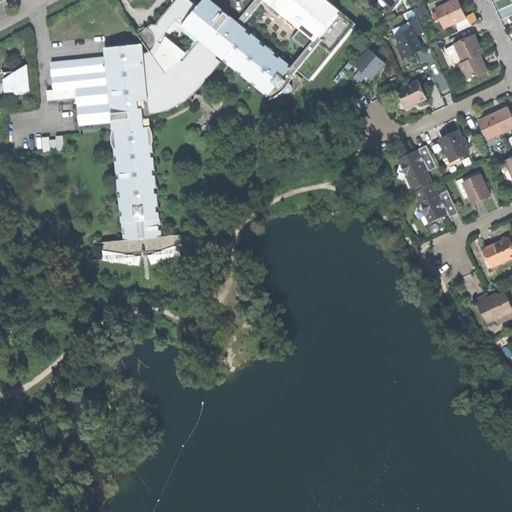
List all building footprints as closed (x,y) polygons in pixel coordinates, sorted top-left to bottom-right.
[(107,58),(52,63),(54,90),(76,89),(80,126),(114,123),(119,126),(123,125),(123,130),(114,131),(114,138),(117,137),(117,143),(115,143),(116,155),(119,155),(120,161),(117,162),(118,174),(120,174),(121,180),(118,180),(119,187),(118,194),(120,201),(121,210),(124,210),(124,216),(121,217),(122,228),(126,228),(126,235),(123,235),(123,241),(105,242),(102,260),(108,261),(109,258),(114,259),(114,262),(126,264),(126,261),(134,263),(134,265),(140,266),(141,256),(149,255),(152,265),(158,262),(158,260),(164,258),(164,260),(175,257),(174,254),(180,252),(181,255),(188,252),(182,235),(162,236),(162,231),(159,231),(158,225),(161,225),(160,213),(157,214),(157,208),(160,207),(159,198),(160,190),(157,184),(157,177),(153,177),(153,170),(156,170),(155,159),(152,159),(151,152),(155,152),(153,140),(150,140),(150,133),(153,133),(152,127),(145,128),(143,115),(150,114),(170,110),(185,101),(199,89),(211,68),(215,57),(208,51),(210,48),(223,59),(225,57),(231,62),(229,64),(237,71),(239,69),(245,74),(243,76),(251,83),(253,80),(258,84),(256,87),(265,94),(267,93),(275,100),(284,91),(287,93),(291,93),(294,89),(294,86),(290,83),(296,73),(291,70),(293,67),(281,58),(280,60),(273,56),(276,51),(253,33),(250,38),(245,34),(248,30),(243,26),(237,22),(235,20),(231,24),(228,27),(216,17),(218,14),(221,8),(211,0),(205,0),(199,8),(188,0),(176,0),(156,26),(154,24),(148,28),(138,34),(151,53),(144,54),(107,58)] [(263,0),(255,0),(237,22),(243,26),(263,0)] [(342,10),(329,0),(265,0),(314,40),(316,41),(342,10)] [(454,0),(439,7),(448,27),(466,19),(462,9),(457,0),(454,0)] [(330,54),(357,23),(342,10),(316,41),(314,40),(293,67),(291,70),(296,73),(319,44),(330,54)] [(224,12),(218,14),(216,17),(228,27),(231,24),(232,18),(224,12)] [(409,22),(412,28),(415,36),(423,32),(417,18),(409,22)] [(401,45),(406,56),(412,54),(421,50),(415,36),(412,28),(395,35),(400,46),(401,45)] [(454,44),(462,62),(480,54),(482,53),(478,43),(474,35),(454,44)] [(106,49),(107,58),(144,54),(143,45),(128,47),(127,44),(126,42),(123,43),(121,43),(120,44),(120,47),(106,49)] [(402,58),(406,56),(401,45),(400,46),(397,47),(402,58)] [(367,73),(372,78),(385,62),(370,49),(356,65),(367,73)] [(283,55),(276,51),(273,56),(280,60),(281,58),(283,55)] [(483,62),(480,54),(462,62),(460,63),(467,79),(487,70),(483,62)] [(228,66),(229,64),(231,62),(225,57),(223,59),(222,61),(228,66)] [(4,72),(6,92),(15,91),(16,94),(21,94),(21,90),(31,89),(28,64),(18,70),(11,71),(4,72)] [(397,91),(405,109),(415,105),(427,99),(419,81),(397,91)] [(483,118),(491,138),(511,128),(511,116),(508,107),(497,112),(497,114),(491,117),(490,115),(483,118)] [(152,127),(150,114),(143,115),(145,128),(152,127)] [(441,139),(451,161),(468,153),(458,132),(449,136),(441,139)] [(43,152),(63,150),(62,134),(54,135),(54,139),(49,140),(48,136),(41,137),(43,152)] [(493,146),(504,140),(501,135),(490,141),(493,146)] [(419,150),(429,172),(437,169),(426,146),(419,150)] [(415,187),(417,191),(432,184),(417,151),(406,156),(398,160),(399,164),(397,173),(406,177),(412,189),(415,187)] [(463,183),(473,203),(481,200),(490,195),(481,174),(463,183)] [(438,219),(446,215),(432,184),(417,191),(414,192),(419,203),(419,209),(425,211),(426,214),(425,215),(428,223),(438,219)] [(440,194),(450,218),(458,214),(447,191),(440,194)] [(486,249),(495,267),(511,259),(511,245),(509,238),(495,244),(486,249)] [(476,298),(487,322),(503,315),(505,319),(511,316),(511,307),(505,292),(498,296),(497,293),(490,296),(487,298),(485,294),(476,298)]
